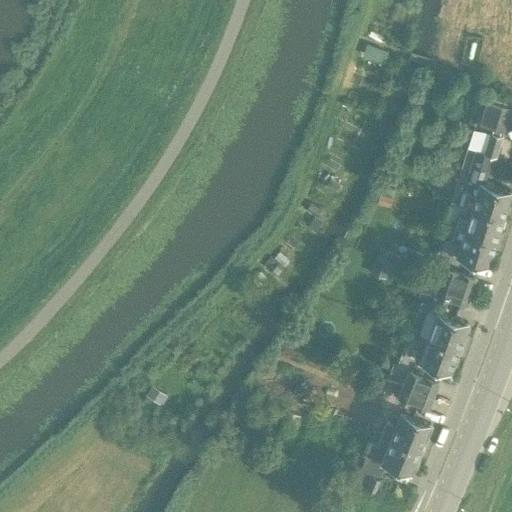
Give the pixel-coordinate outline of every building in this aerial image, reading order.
[(474,206),(503,216),(511,191),(485,183),(493,155),(497,156),(503,137),(491,133),(485,152),(475,149),(467,177),(481,182),(477,196),(469,193),(466,205),(473,207),(474,206)] [(460,217),(457,228),(496,240),(503,216),(474,206),(473,207),(469,220),(460,217)] [(496,240),(457,228),(453,239),(463,242),(458,256),(488,265),(496,240)] [(446,267),(441,281),(471,291),(476,277),(446,267)] [(471,291),(441,281),(436,295),(467,305),(471,291)] [(428,313),(421,332),(430,336),(459,346),(468,322),(439,311),(438,313),(432,311),(428,313)] [(430,336),(421,332),(417,343),(426,347),(421,360),(450,371),(459,346),(430,336)] [(409,369),(404,383),(434,394),(439,381),(409,369)] [(434,394),(404,383),(399,397),(429,408),(434,394)] [(387,421),(383,432),(421,447),(431,423),(402,411),(397,425),(387,421)] [(378,476),(384,460),(411,471),(421,447),(383,432),(378,442),(373,440),(367,454),(368,454),(361,470),(360,469),(355,479),(367,483),(367,484),(378,488),(382,478),(378,476)]
